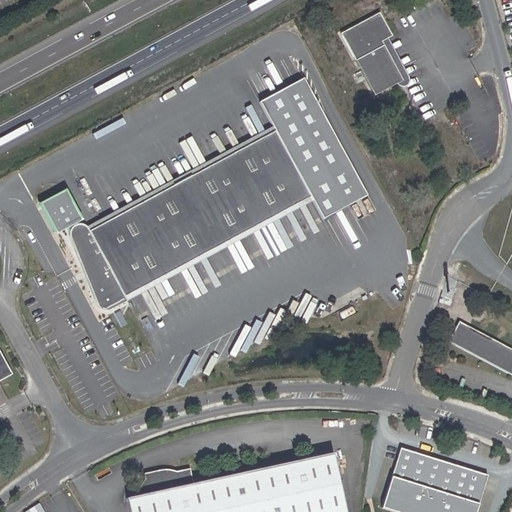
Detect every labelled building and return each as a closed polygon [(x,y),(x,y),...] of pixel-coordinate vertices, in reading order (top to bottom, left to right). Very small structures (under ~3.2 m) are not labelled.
[(393,36),(381,13),(342,33),(377,95),(405,79),(386,46),(384,47),(381,43),(393,36)] [(127,300),(159,285),(310,202),(274,136),(91,236),(83,225),(79,223),(74,223),(71,223),(67,226),(66,229),(65,233),(66,238),(98,314),(100,317),(101,318),(105,318),(107,317),(128,306),(127,300)] [(511,352),(458,325),(450,343),(511,375),(511,352)] [(472,511),(484,476),(456,467),(399,448),(381,508),(393,511),(406,511),(407,511),(411,511),(472,511)] [(135,511),(347,511),(334,454),(231,476),(198,481),(194,467),(188,468),(185,472),(177,473),(176,470),(165,471),(154,474),(155,479),(138,494),(133,496),(135,511)] [(48,511),(42,502),(27,510),(27,511),(48,511)]
